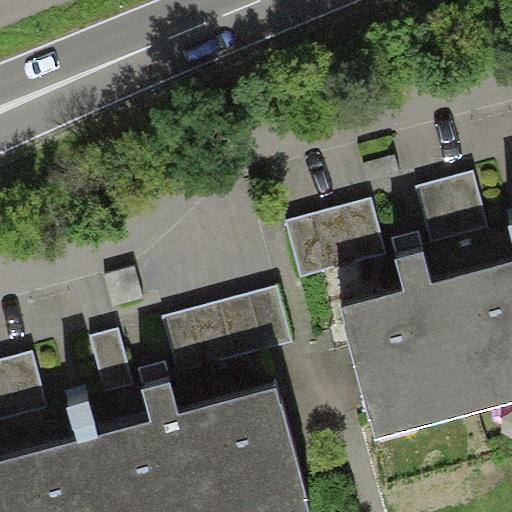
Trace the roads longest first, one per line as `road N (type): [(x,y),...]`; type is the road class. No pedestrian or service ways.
road 1 (residential): [(0,290),(134,244),(236,158),(511,82)]
road 2 (primary): [(0,104),(262,0)]
